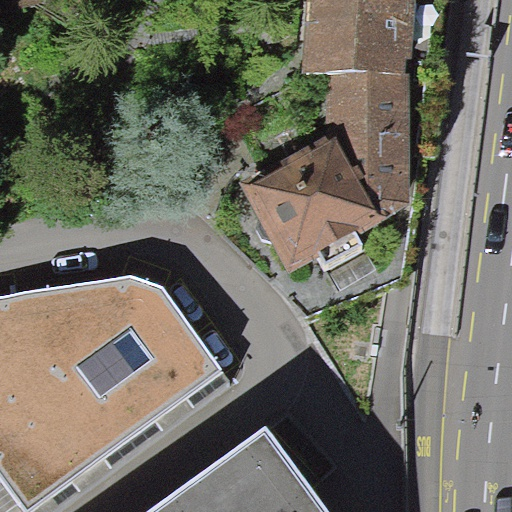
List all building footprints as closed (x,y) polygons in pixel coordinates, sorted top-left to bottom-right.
[(0,0),(0,19),(48,7),(46,0),(0,0)] [(309,0),(306,79),(333,79),(410,82),(413,0),(309,0)] [(331,143),(242,190),(291,280),(324,261),(329,270),(363,252),(358,242),(412,211),(410,82),(333,79),(331,143)] [(0,301),(0,468),(32,511),(61,511),(72,504),(231,383),(167,292),(137,280),(0,301)] [(317,511),(285,470),(261,439),(160,511),(317,511)]
